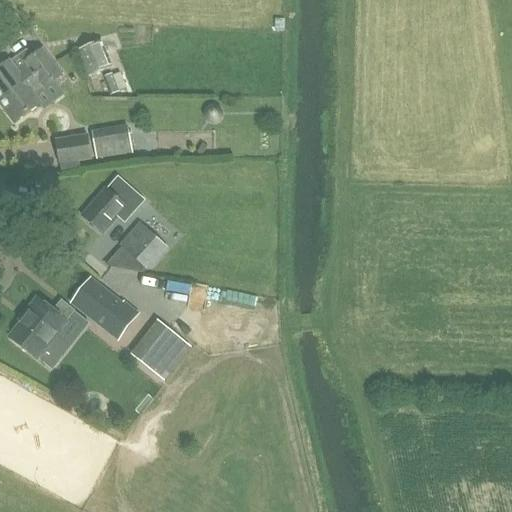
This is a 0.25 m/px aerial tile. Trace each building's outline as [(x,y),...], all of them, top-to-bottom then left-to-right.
[(87,79),(114,68),(103,41),(76,51),(87,79)] [(0,101),(51,63),(42,50),(27,62),(29,65),(18,73),(10,61),(0,68),(0,101)] [(45,87),(61,76),(51,63),(0,101),(0,102),(15,123),(41,103),(32,91),(43,84),(45,87)] [(132,73),(117,76),(121,93),(135,90),(132,73)] [(97,160),(133,154),(128,128),(92,134),(97,160)] [(60,165),(93,160),(88,135),(55,140),(60,165)] [(38,195),(58,194),(57,175),(38,176),(38,195)] [(126,186),(117,178),(106,190),(106,189),(82,216),(102,234),(119,215),(126,221),(144,201),(127,185),(126,186)] [(130,255),(148,272),(169,249),(151,233),(130,255)] [(137,318),(90,281),(73,303),(119,340),(137,318)] [(37,360),(66,322),(38,300),(27,313),(29,315),(10,339),(37,360)] [(160,376),(185,345),(162,327),(138,358),(160,376)]
